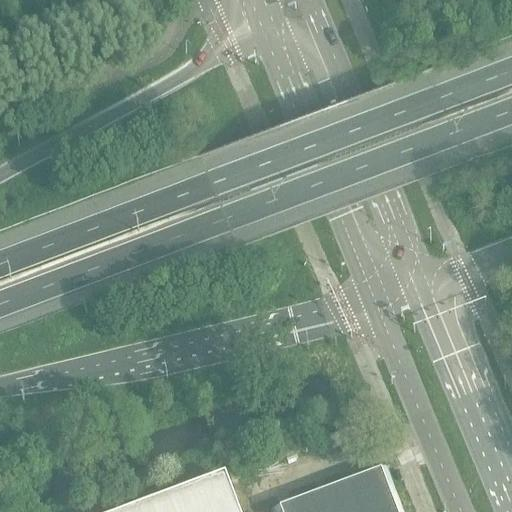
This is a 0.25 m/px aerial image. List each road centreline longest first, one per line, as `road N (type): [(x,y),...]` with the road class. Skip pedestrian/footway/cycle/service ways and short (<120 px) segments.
road 1 (trunk): [(0,307),(511,112)]
road 2 (trunk): [(511,71),(0,264)]
road 3 (trunk): [(0,387),(197,351),(371,307)]
road 4 (secondary): [(257,31),(371,307)]
road 5 (trunk): [(257,31),(0,168)]
road 6 (tertiary): [(371,307),(458,511)]
road 7 (secondary): [(429,288),(337,87)]
road 8 (tertiary): [(511,472),(429,288)]
